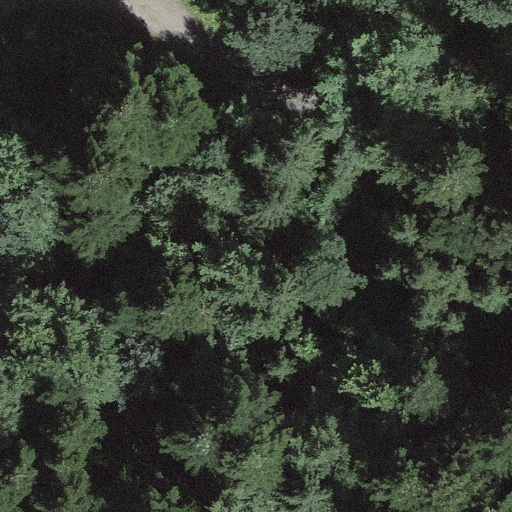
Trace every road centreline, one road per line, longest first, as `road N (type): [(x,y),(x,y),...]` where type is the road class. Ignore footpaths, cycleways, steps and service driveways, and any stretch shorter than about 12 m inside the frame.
road 1 (track): [(511,167),(265,100),(149,21)]
road 2 (track): [(0,296),(256,511)]
